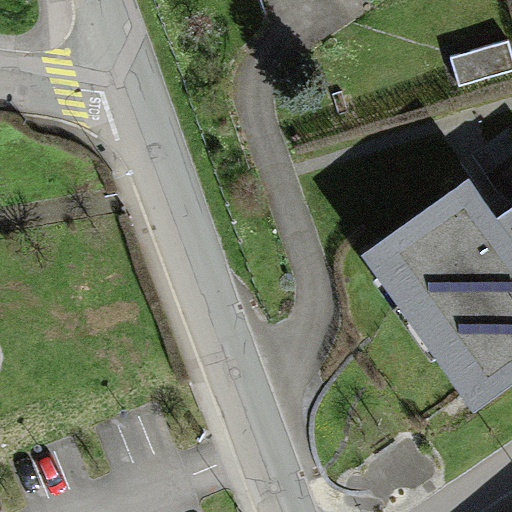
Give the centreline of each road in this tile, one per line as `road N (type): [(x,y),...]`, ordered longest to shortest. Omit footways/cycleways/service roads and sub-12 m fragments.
road 1 (residential): [(140,86),(283,511)]
road 2 (residential): [(140,86),(0,73)]
